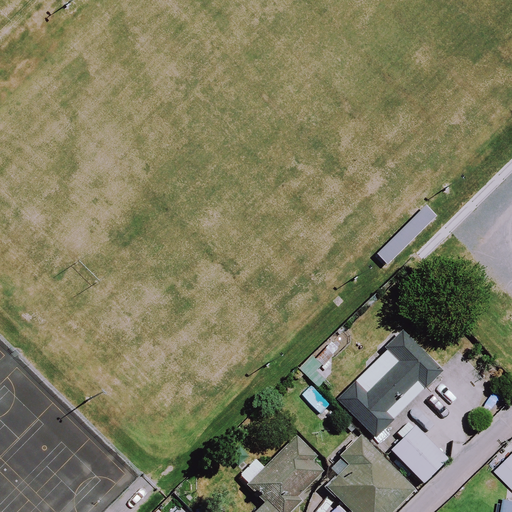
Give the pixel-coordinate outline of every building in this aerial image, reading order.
[(424,209),(374,257),(384,267),(434,219),(424,209)] [(440,371),(402,333),(334,402),(372,440),(440,371)] [(444,461),(412,429),(388,452),(420,485),(444,461)] [(388,511),(409,491),(357,438),(338,457),(347,467),(323,491),(344,511),(388,511)] [(322,474),(291,441),(262,469),(253,460),(235,477),(259,502),(248,511),(290,511),(296,507),(291,503),(322,474)] [(511,453),(496,471),(511,486),(511,453)] [(511,511),(511,498),(505,497),(502,511),(511,511)]
